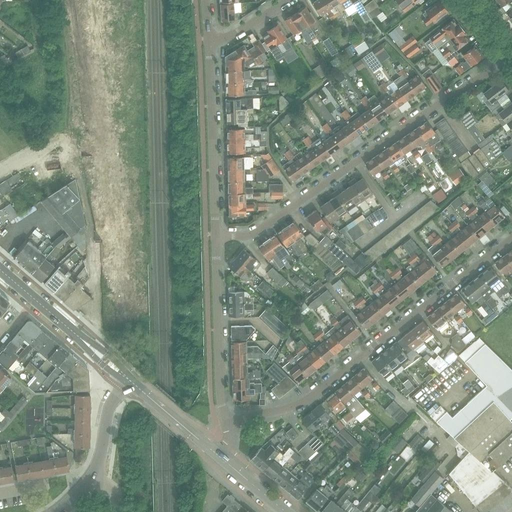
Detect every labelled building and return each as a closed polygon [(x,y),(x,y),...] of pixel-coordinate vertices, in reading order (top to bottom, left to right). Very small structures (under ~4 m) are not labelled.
[(330,9),(324,0),(316,0),(312,3),(320,15),(326,12),(331,21),(341,15),(337,9),(333,12),(330,9)] [(340,3),(338,0),(324,0),(330,9),(333,12),(337,9),(335,6),(340,3)] [(338,0),(340,3),(344,9),(353,4),(350,0),(338,0)] [(373,0),(363,7),(366,12),(368,14),(368,13),(376,8),(378,6),(373,0)] [(398,0),(397,1),(404,12),(415,4),(419,0),(398,0)] [(360,1),(355,5),(361,15),(366,12),(363,7),(360,1)] [(425,11),(429,16),(423,20),(427,25),(432,21),(434,22),(448,11),(440,1),(431,8),(430,7),(425,11)] [(242,12),(241,3),(234,4),(220,5),(222,21),(240,19),(239,13),(242,12)] [(305,7),(295,14),(311,40),(316,37),(308,25),(314,22),(305,7)] [(380,13),(376,8),(368,13),(372,19),(380,13)] [(311,40),(295,14),(285,20),(294,34),(299,31),(307,43),(311,40)] [(453,20),(445,27),(429,38),(437,48),(462,30),(458,24),(457,25),(453,20)] [(277,25),(267,31),(269,33),(262,37),(267,46),(270,49),(277,60),(283,56),(282,53),(287,50),(287,51),(291,49),(290,48),(291,47),(277,25)] [(395,29),(389,34),(399,46),(405,42),(402,38),(395,29)] [(466,35),(462,30),(437,48),(445,58),(448,62),(458,54),(455,50),(468,40),(465,36),(466,35)] [(332,56),(338,52),(329,38),(323,42),(332,56)] [(399,46),(403,52),(415,44),(410,38),(405,42),(399,46)] [(265,52),(258,41),(253,44),(257,50),(251,53),(252,54),(249,55),(244,46),(236,51),(235,51),(226,57),(226,61),(244,61),(250,58),(251,60),(259,55),(265,52)] [(364,42),(354,49),(358,55),(368,47),(364,42)] [(419,50),(415,44),(403,52),(408,58),(419,50)] [(27,45),(20,49),(24,55),(31,51),(27,45)] [(372,51),(375,55),(376,57),(385,51),(381,45),(372,51)] [(475,46),(463,55),(462,56),(467,61),(464,63),(463,62),(459,65),(455,68),(459,75),(483,57),(475,46)] [(24,55),(20,49),(15,52),(18,58),(24,55)] [(259,56),(259,55),(251,60),(250,58),(244,61),(226,61),(226,71),(244,70),(244,65),(250,65),(256,61),(258,64),(267,58),(264,53),(259,56)] [(376,57),(375,55),(368,60),(371,65),(378,60),(376,57)] [(7,57),(0,60),(0,61),(3,67),(10,63),(7,57)] [(360,60),(354,64),(358,71),(365,66),(360,60)] [(324,63),(312,70),(318,80),(330,73),(324,63)] [(353,65),(346,70),(350,77),(358,71),(353,65)] [(244,80),(244,70),(226,71),(226,83),(244,83),(253,83),(253,80),(251,81),(251,80),(244,80)] [(272,70),(268,70),(268,82),(278,81),(272,70)] [(408,77),(405,73),(400,77),(393,82),(398,89),(407,100),(416,94),(408,82),(405,79),(408,77)] [(425,79),(435,93),(442,88),(432,74),(425,79)] [(417,75),(408,82),(416,94),(426,87),(417,75)] [(483,102),(486,105),(491,111),(500,104),(497,99),(509,90),(501,80),(483,93),(487,99),(483,102)] [(407,100),(398,89),(393,82),(387,87),(389,90),(386,92),(389,95),(397,107),(407,100)] [(244,92),(244,83),(226,83),(227,96),(253,95),(256,95),(256,90),(248,91),(244,92)] [(379,102),(374,95),(367,100),(370,104),(367,106),(370,109),(378,121),(388,114),(379,102)] [(397,107),(389,95),(379,102),(388,114),(397,107)] [(259,98),(236,99),(226,99),(227,113),(235,113),(235,109),(253,109),(259,108),(259,98)] [(282,98),(279,98),(280,112),(282,112),(289,105),(282,98)] [(511,102),(504,109),(500,104),(491,111),(502,126),(506,123),(511,118),(511,102)] [(253,113),(253,109),(235,109),(235,113),(227,113),(227,124),(238,123),(238,127),(248,127),(247,114),(253,113)] [(378,121),(370,109),(360,116),(369,127),(378,121)] [(460,119),(463,124),(474,116),(470,111),(460,119)] [(358,112),(351,117),(348,119),(359,134),(369,127),(360,116),(358,112)] [(351,117),(348,114),(343,117),(346,121),(344,122),(346,126),(341,129),(350,141),(359,134),(348,119),(351,117)] [(284,119),(280,123),(283,127),(291,121),(287,115),(285,117),(284,119)] [(478,122),(474,116),(463,124),(467,130),(478,122)] [(434,124),(438,129),(447,122),(444,118),(434,124)] [(424,145),(427,149),(432,145),(430,141),(432,140),(429,137),(435,133),(427,121),(417,129),(427,144),(424,145)] [(451,127),(447,122),(438,129),(441,134),(451,127)] [(339,126),(332,131),(329,133),(332,136),(340,148),(350,141),(341,129),(339,126)] [(455,133),(451,127),(441,134),(445,140),(455,133)] [(245,129),(237,129),(227,129),(228,141),(261,140),(261,134),(245,135),(245,129)] [(427,144),(417,129),(406,136),(414,148),(419,144),(421,147),(424,145),(427,144)] [(458,137),(455,133),(445,140),(448,144),(458,137)] [(502,152),(490,135),(477,144),(481,149),(490,162),(502,152)] [(340,148),(332,136),(322,143),(331,154),(340,148)] [(414,148),(406,136),(396,143),(404,155),(414,148)] [(461,142),(458,137),(448,144),(451,148),(461,142)] [(319,138),(315,141),(313,143),(313,144),(311,146),(322,161),(331,154),(322,143),(319,138)] [(26,167),(38,188),(85,162),(73,140),(26,167)] [(267,153),(266,140),(261,140),(228,141),(228,153),(245,153),(245,147),(251,146),(251,147),(259,147),(259,153),(267,153)] [(313,143),(311,140),(305,144),(308,148),(306,149),(308,153),(303,156),(312,168),(322,161),(311,146),(313,144),(313,143)] [(464,147),(461,142),(451,148),(455,154),(464,147)] [(407,159),(404,155),(396,143),(385,150),(394,162),(396,165),(396,166),(407,159)] [(511,144),(508,148),(502,153),(508,161),(511,157),(511,144)] [(468,151),(464,147),(455,154),(458,158),(468,151)] [(481,149),(471,156),(461,163),(460,163),(471,179),(491,163),(490,162),(481,149)] [(394,162),(385,150),(375,157),(383,169),(394,162)] [(458,158),(461,163),(471,156),(468,151),(458,158)] [(422,156),(427,164),(432,160),(427,153),(422,156)] [(294,158),(292,154),(286,158),(289,161),(287,163),(290,166),(284,170),(293,181),(302,175),(294,163),(292,160),(294,158)] [(312,168),(303,156),(294,163),(302,175),(312,168)] [(244,157),(238,157),(228,157),(228,169),(250,169),(250,157),(244,157)] [(383,169),(375,157),(365,164),(373,176),(383,169)] [(261,166),(264,169),(267,174),(269,173),(271,176),(279,170),(271,159),(261,166)] [(410,164),(406,167),(410,174),(415,171),(410,164)] [(448,175),(456,184),(466,177),(459,167),(448,175)] [(250,172),(250,169),(228,169),(229,181),(245,181),(244,171),(247,171),(247,172),(250,172)] [(257,169),(257,176),(257,181),(269,181),(269,175),(267,175),(267,174),(264,169),(257,169)] [(485,169),(477,176),(481,181),(489,174),(485,169)] [(373,193),(363,178),(357,182),(354,178),(351,180),(364,199),(373,193)] [(75,179),(41,201),(68,233),(64,236),(63,234),(53,243),(58,249),(72,237),(85,225),(75,179)] [(364,199),(351,180),(348,182),(351,186),(345,190),(355,205),(364,199)] [(245,187),(245,181),(229,181),(229,193),(253,193),(253,187),(245,187)] [(269,192),(273,192),(283,192),(283,184),(269,184),(269,192)] [(337,190),(334,192),(347,211),(355,205),(345,190),(340,193),(337,190)] [(259,192),(253,193),(229,193),(229,205),(238,204),(238,202),(246,201),(245,198),(253,198),(260,198),(259,192)] [(347,211),(334,192),(331,194),(334,198),(329,201),(339,216),(347,211)] [(478,203),(486,212),(495,224),(505,217),(495,204),(487,210),(484,206),(487,204),(483,199),(478,203)] [(431,200),(426,204),(434,213),(439,209),(431,200)] [(246,204),(246,201),(238,202),(238,204),(229,205),(229,216),(246,216),(246,211),(254,210),(253,204),(246,204)] [(339,216),(329,201),(320,207),(330,222),(339,216)] [(18,216),(10,204),(2,209),(0,210),(0,217),(1,216),(4,216),(6,214),(11,222),(12,220),(15,218),(18,216)] [(434,213),(426,204),(422,207),(429,217),(434,213)] [(474,206),(469,210),(487,231),(495,224),(486,212),(479,217),(475,213),(478,211),(474,206)] [(373,213),(380,223),(387,219),(387,215),(382,207),(373,213)] [(429,217),(422,207),(417,211),(425,220),(429,217)] [(316,210),(307,216),(309,220),(307,221),(310,223),(311,222),(317,231),(318,230),(325,237),(331,230),(326,225),(316,210)] [(469,210),(465,213),(473,222),(468,226),(478,238),(487,231),(469,210)] [(425,220),(417,211),(413,214),(420,224),(425,220)] [(380,223),(373,213),(368,217),(375,227),(380,223)] [(420,224),(413,214),(409,218),(416,227),(420,224)] [(368,217),(361,221),(369,231),(375,227),(368,217)] [(416,227),(409,218),(404,221),(412,231),(416,227)] [(304,236),(294,221),(285,228),(302,252),(307,249),(300,239),(304,236)] [(361,221),(357,224),(364,235),(369,231),(361,221)] [(412,231),(404,221),(399,225),(407,234),(412,231)] [(456,221),(452,224),(469,245),(478,238),(468,226),(461,232),(458,227),(460,226),(456,221)] [(364,235),(357,224),(351,228),(358,238),(364,235)] [(469,245),(452,224),(448,227),(452,232),(454,230),(457,235),(450,240),(460,252),(469,245)] [(86,238),(85,225),(72,237),(77,244),(86,238)] [(407,234),(399,225),(395,228),(403,238),(407,234)] [(302,252),(285,228),(277,233),(286,247),(290,244),(298,255),(302,252)] [(358,238),(351,228),(346,231),(353,242),(358,238)] [(403,238),(395,228),(391,232),(398,241),(403,238)] [(398,241),(391,232),(387,235),(394,245),(398,241)] [(310,233),(305,237),(311,247),(319,241),(310,233)] [(275,235),(267,241),(284,266),(285,265),(288,270),(292,267),(289,263),(289,262),(281,251),(285,248),(275,235)] [(394,245),(387,235),(382,239),(389,248),(394,245)] [(438,235),(434,238),(451,260),(460,252),(450,240),(443,246),(440,242),(442,240),(438,235)] [(86,248),(86,238),(77,244),(82,251),(86,248)] [(418,247),(411,238),(402,245),(411,257),(428,278),(437,271),(427,259),(425,256),(421,261),(415,254),(413,251),(418,247)] [(451,260),(434,238),(430,242),(434,246),(436,245),(439,249),(432,255),(436,259),(442,267),(451,260)] [(389,248),(382,239),(378,242),(385,252),(389,248)] [(37,249),(28,241),(14,258),(23,266),(37,249)] [(284,266),(267,241),(258,247),(268,260),(272,258),(280,269),(284,266)] [(385,252),(378,242),(373,246),(381,255),(385,252)] [(334,243),(329,248),(328,250),(344,263),(349,257),(334,243)] [(54,248),(50,244),(44,251),(45,251),(43,254),(37,249),(23,266),(32,274),(44,260),(50,253),(54,248)] [(381,255),(373,246),(369,249),(376,259),(381,255)] [(252,256),(244,249),(236,258),(250,270),(251,270),(254,267),(257,269),(260,265),(256,260),(252,256)] [(376,259),(369,249),(364,253),(373,261),(376,259)] [(50,253),(44,260),(32,274),(42,282),(53,268),(48,264),(53,256),(50,253)] [(511,272),(511,264),(505,255),(494,263),(503,274),(508,270),(510,274),(511,273),(511,272)] [(428,278),(411,257),(407,260),(411,265),(406,269),(409,273),(419,286),(428,278)] [(250,270),(236,258),(229,267),(246,282),(250,278),(246,275),(250,270)] [(66,273),(59,266),(44,284),(55,293),(68,277),(71,274),(68,271),(66,273)] [(87,273),(85,267),(76,278),(78,279),(75,283),(68,277),(55,293),(64,301),(78,285),(77,284),(80,281),(87,273)] [(494,291),(499,298),(508,290),(496,275),(490,267),(480,274),(494,291)] [(267,273),(277,283),(278,282),(282,286),(287,281),(272,268),(267,273)] [(398,268),(393,271),(410,293),(419,286),(409,273),(402,279),(399,275),(401,273),(398,268)] [(410,293),(393,271),(389,275),(393,280),(395,278),(399,282),(392,288),(401,300),(410,293)] [(330,272),(326,276),(327,277),(325,278),(328,282),(334,277),(330,272)] [(89,279),(87,273),(80,281),(77,284),(78,285),(64,301),(74,309),(76,308),(77,307),(78,306),(78,307),(79,306),(84,302),(85,303),(86,302),(85,302),(87,301),(88,300),(91,298),(91,297),(81,288),(82,287),(82,286),(89,279)] [(480,274),(471,282),(492,309),(493,309),(497,305),(489,295),(494,291),(480,274)] [(295,276),(292,279),(300,286),(303,283),(295,276)] [(319,280),(310,287),(314,292),(323,285),(319,280)] [(273,291),(263,281),(258,287),(268,297),(273,291)] [(492,309),(471,282),(461,289),(471,302),(476,299),(489,314),(494,310),(493,309),(492,309)] [(380,283),(376,286),(393,307),(401,300),(392,288),(385,293),(381,289),(383,287),(380,283)] [(393,307),(376,286),(372,289),(375,294),(378,292),(381,296),(374,302),(384,314),(393,307)] [(327,290),(318,298),(323,303),(331,296),(327,290)] [(246,292),(238,292),(237,292),(229,292),(229,304),(253,304),(253,300),(253,297),(249,297),(249,294),(246,292)] [(9,301),(0,293),(0,316),(9,306),(10,306),(9,301)] [(463,301),(457,293),(447,301),(456,312),(466,304),(463,301)] [(362,297),(358,300),(375,321),(384,314),(374,302),(367,308),(363,303),(366,302),(362,297)] [(323,303),(318,298),(309,305),(314,310),(323,303)] [(375,321),(358,300),(354,303),(357,308),(360,307),(363,311),(356,317),(366,329),(375,321)] [(456,312),(447,301),(437,310),(445,320),(446,320),(456,312)] [(304,302),(297,308),(302,314),(309,309),(304,302)] [(253,310),(253,304),(229,304),(229,316),(239,316),(244,316),(244,310),(253,310)] [(271,313),(267,309),(265,310),(258,317),(263,322),(271,313)] [(445,320),(437,310),(427,317),(438,331),(448,323),(446,320),(445,320)] [(498,315),(494,310),(489,314),(481,320),(485,325),(498,315)] [(276,317),(271,313),(263,322),(267,326),(276,317)] [(463,321),(458,315),(454,318),(459,324),(463,321)] [(347,316),(339,323),(352,340),(361,332),(347,316)] [(280,321),(276,317),(267,326),(272,330),(280,321)] [(339,323),(335,318),(331,322),(334,326),(330,330),(343,347),(352,340),(339,323)] [(42,329),(32,320),(28,321),(13,338),(20,344),(24,339),(30,343),(42,329)] [(285,325),(280,321),(272,330),(276,334),(285,325)] [(433,333),(423,321),(412,329),(422,342),(433,333)] [(289,329),(285,325),(276,334),(282,340),(289,329)] [(255,329),(251,326),(231,326),(232,340),(247,339),(248,338),(247,337),(255,329)] [(51,337),(42,329),(30,343),(39,351),(51,337)] [(424,344),(422,342),(412,329),(403,337),(414,351),(424,344)] [(321,330),(317,333),(334,354),(343,347),(330,330),(325,334),(321,330)] [(334,354),(317,333),(313,336),(317,341),(319,339),(322,344),(316,349),(326,361),(334,354)] [(451,346),(458,352),(466,345),(457,334),(452,338),(453,339),(451,346)] [(60,344),(51,337),(39,351),(48,359),(60,344)] [(268,341),(264,337),(256,346),(259,348),(261,350),(268,341)] [(396,342),(388,349),(401,365),(416,353),(414,351),(403,337),(397,342),(396,342)] [(20,344),(13,338),(3,349),(16,360),(19,356),(14,351),(17,348),(20,344)] [(493,402),(509,420),(511,417),(511,369),(479,338),(459,356),(486,386),(452,417),(440,406),(430,415),(451,435),(454,438),(493,402)] [(247,341),(242,342),(232,342),(232,353),(264,352),(261,350),(259,348),(247,348),(247,341)] [(273,345),(268,341),(261,350),(264,352),(265,354),(273,345)] [(69,352),(60,344),(48,359),(57,367),(69,352)] [(303,344),(299,347),(317,369),(326,361),(316,349),(310,353),(303,344)] [(277,349),(273,345),(265,354),(270,358),(272,360),(277,349)] [(317,369),(299,347),(295,350),(299,355),(301,353),(305,358),(298,363),(308,376),(317,369)] [(19,363),(16,360),(3,349),(0,353),(0,362),(11,372),(19,363)] [(401,365),(388,349),(380,355),(393,371),(401,365)] [(69,352),(57,367),(48,377),(43,383),(42,384),(45,386),(53,377),(63,371),(66,374),(78,360),(69,352)] [(270,358),(265,354),(264,352),(232,353),(232,365),(247,365),(247,359),(270,358)] [(286,358),(290,362),(290,363),(287,365),(290,369),(288,371),(298,383),(308,376),(298,363),(291,354),(286,358)] [(393,371),(380,355),(372,362),(385,378),(393,371)] [(427,362),(435,369),(443,360),(438,355),(435,360),(431,357),(427,362)] [(78,360),(66,374),(71,378),(72,391),(90,390),(89,379),(89,372),(88,368),(87,368),(78,360)] [(448,364),(443,360),(435,369),(439,372),(448,364)] [(25,368),(34,376),(39,370),(30,362),(25,368)] [(275,363),(266,371),(271,377),(280,368),(275,363)] [(248,366),(232,367),(233,379),(250,378),(260,377),(260,370),(253,370),(253,372),(248,372),(248,366)] [(284,372),(280,368),(271,377),(275,381),(284,372)] [(373,379),(364,368),(354,376),(363,387),(373,379)] [(48,377),(39,370),(34,376),(43,383),(48,377)] [(288,376),(284,372),(275,381),(278,383),(280,382),(284,379),(288,376)] [(428,383),(434,378),(430,374),(424,378),(428,383)] [(43,383),(34,376),(26,385),(35,393),(42,384),(43,383)] [(297,385),(288,376),(284,379),(292,388),(297,385)] [(363,387),(354,376),(344,384),(353,395),(363,387)] [(250,383),(250,378),(233,379),(233,389),(262,388),(262,384),(254,384),(254,383),(250,383)] [(292,388),(284,379),(280,382),(288,391),(292,388)] [(288,391),(280,382),(278,383),(276,385),(284,395),(288,391)] [(353,395),(344,384),(334,392),(349,411),(355,417),(365,409),(353,395)] [(284,395),(276,385),(271,389),(279,399),(284,395)] [(406,396),(410,393),(407,389),(406,387),(401,390),(406,396)] [(259,405),(264,405),(265,399),(265,397),(266,393),(262,393),(262,388),(233,389),(233,400),(250,399),(250,394),(255,394),(255,393),(260,393),(260,399),(259,399),(259,405)] [(370,395),(365,390),(362,393),(366,399),(370,395)] [(349,411),(334,392),(324,401),(324,402),(320,405),(328,414),(334,409),(341,418),(349,411)] [(393,401),(385,410),(391,415),(399,407),(399,406),(393,401)] [(511,453),(511,422),(509,420),(493,402),(454,438),(459,442),(469,451),(492,471),(499,465),(500,465),(511,453)] [(330,417),(328,414),(320,405),(320,404),(301,420),(312,432),(319,426),(330,417)] [(8,407),(3,413),(8,417),(13,411),(8,407)] [(403,410),(399,407),(391,415),(395,419),(403,411),(403,410)] [(408,415),(403,411),(395,419),(399,424),(408,415)] [(338,420),(335,423),(341,430),(344,427),(338,420)] [(335,423),(329,428),(335,435),(341,430),(335,423)] [(298,435),(292,428),(286,433),(292,440),(298,435)] [(343,428),(333,439),(342,448),(345,445),(350,450),(358,443),(343,428)] [(388,430),(379,438),(384,444),(393,435),(388,430)] [(397,434),(388,446),(398,454),(407,442),(397,434)] [(417,434),(409,444),(414,448),(422,439),(417,434)] [(315,435),(311,439),(319,448),(324,444),(315,435)] [(459,442),(454,438),(451,435),(447,439),(456,447),(459,442)] [(319,448),(311,439),(307,443),(315,452),(319,448)] [(469,451),(459,442),(456,447),(458,455),(461,459),(460,460),(461,461),(469,451)] [(315,452),(307,443),(303,447),(311,456),(315,452)] [(371,455),(358,443),(350,450),(346,455),(360,467),(371,455)] [(434,443),(426,453),(427,454),(425,456),(428,459),(430,457),(431,457),(439,447),(434,443)] [(265,451),(261,448),(261,447),(250,460),(263,471),(279,452),(270,444),(265,451)] [(311,456),(303,447),(298,452),(306,460),(311,456)] [(289,448),(283,455),(279,452),(263,471),(272,478),(285,462),(290,456),(294,451),(289,448)] [(81,465),(79,449),(25,459),(28,474),(81,465)] [(302,458),(294,451),(290,456),(298,463),(302,458)] [(492,471),(469,451),(461,461),(460,460),(449,473),(475,505),(480,501),(485,497),(490,493),(494,489),(499,486),(504,482),(492,471)] [(440,464),(435,460),(419,479),(424,483),(435,471),(440,464)] [(0,463),(0,480),(25,478),(23,461),(0,463)] [(288,464),(285,462),(272,478),(280,485),(290,473),(285,468),(288,464)] [(307,472),(310,468),(312,466),(308,462),(303,468),(307,472)] [(367,477),(361,471),(354,478),(361,484),(367,477)] [(443,479),(435,471),(424,483),(410,502),(418,508),(431,493),(443,479)] [(299,480),(290,473),(280,485),(289,492),(299,480)] [(305,473),(299,480),(289,492),(298,500),(308,487),(314,480),(305,473)] [(504,482),(499,486),(507,495),(511,491),(511,489),(504,482)] [(334,491),(327,485),(324,488),(322,487),(320,487),(318,490),(316,488),(312,494),(306,501),(317,510),(327,497),(334,491)] [(507,495),(499,486),(494,489),(503,499),(507,495)] [(354,492),(350,487),(345,493),(336,503),(331,499),(320,511),(337,511),(347,500),(354,492)] [(503,499),(494,489),(490,493),(498,503),(503,499)] [(425,511),(437,499),(431,493),(418,508),(415,511),(425,511)] [(498,503),(490,493),(485,497),(493,507),(498,503)] [(248,511),(228,495),(222,501),(228,506),(222,511),(248,511)] [(356,507),(352,511),(357,511),(359,510),(361,511),(370,501),(364,497),(356,507)] [(493,507),(485,497),(480,501),(488,511),(493,507)] [(450,511),(451,511),(437,499),(425,511),(450,511)] [(352,511),(356,507),(347,500),(337,511),(352,511)] [(486,511),(488,511),(480,501),(475,505),(480,511),(486,511)]
